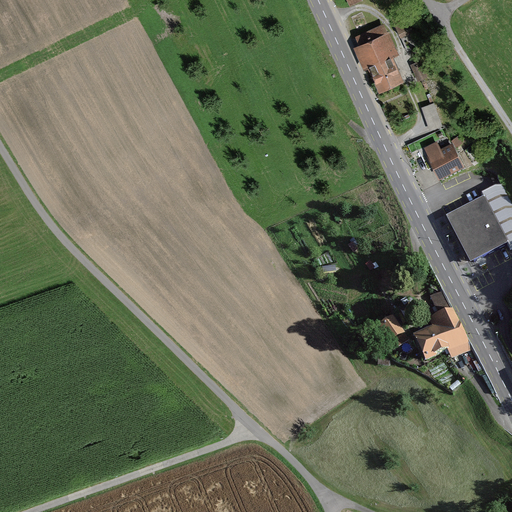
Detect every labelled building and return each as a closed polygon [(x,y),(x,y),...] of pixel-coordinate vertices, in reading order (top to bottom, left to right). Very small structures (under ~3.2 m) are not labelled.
[(403,12),(393,17),(402,34),(412,29),(403,12)] [(385,25),(358,37),(381,92),(403,83),(393,58),(399,55),(385,25)] [(421,62),(413,65),(419,81),(427,78),(421,62)] [(424,106),(430,129),(443,126),(437,103),(424,106)] [(462,137),(456,143),(461,147),(467,141),(462,137)] [(440,142),(427,149),(442,179),(466,167),(454,144),(444,149),(440,142)] [(421,149),(429,169),(434,167),(426,147),(421,149)] [(511,205),(504,191),(447,222),(472,269),(511,247),(511,205)] [(468,347),(440,298),(425,307),(435,326),(415,338),(429,363),(451,350),(454,355),(468,347)] [(405,335),(394,320),(383,329),(394,344),(405,335)]
